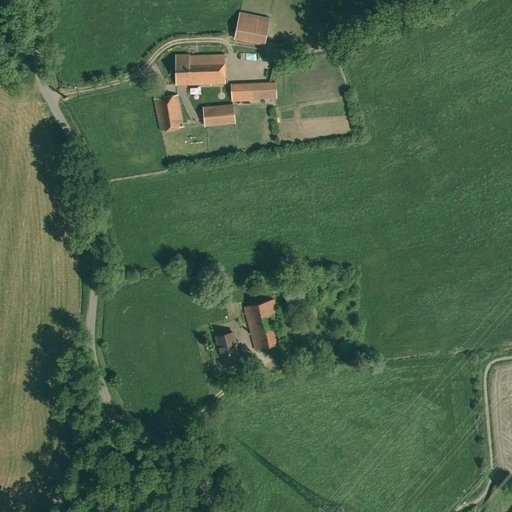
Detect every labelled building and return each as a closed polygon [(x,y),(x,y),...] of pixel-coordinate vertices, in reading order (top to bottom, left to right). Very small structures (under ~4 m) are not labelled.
[(240,13),(235,38),(264,44),(269,19),(240,13)] [(176,55),(176,85),(225,83),(225,54),(189,55),(176,55)] [(232,84),(232,100),(252,99),(252,98),(276,98),(276,83),(232,84)] [(155,99),(161,130),(184,126),(178,95),(155,99)] [(235,122),(234,104),(204,107),(205,125),(235,122)] [(285,288),(288,306),(311,301),(306,278),(276,285),(277,290),(285,288)] [(245,306),(255,349),(283,341),(279,321),(280,321),(274,299),(245,306)] [(216,336),(223,365),(240,361),(233,332),(216,336)]
